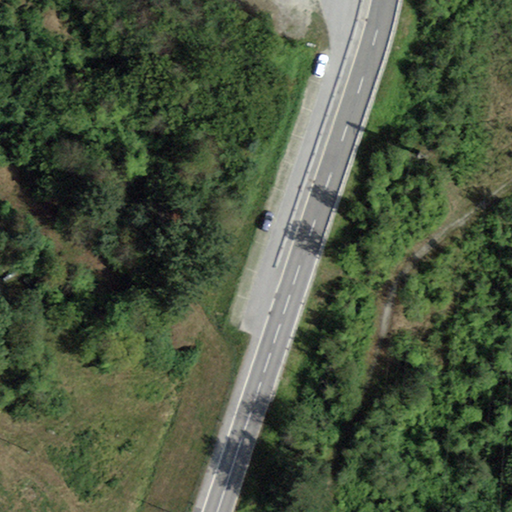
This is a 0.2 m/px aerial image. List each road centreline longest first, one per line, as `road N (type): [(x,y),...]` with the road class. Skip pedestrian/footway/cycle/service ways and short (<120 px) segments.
road 1 (tertiary): [(217,511),(383,0)]
road 2 (track): [(319,511),(401,275),(511,183)]
